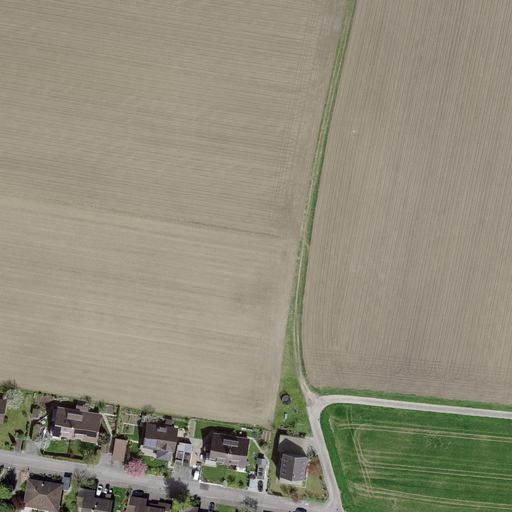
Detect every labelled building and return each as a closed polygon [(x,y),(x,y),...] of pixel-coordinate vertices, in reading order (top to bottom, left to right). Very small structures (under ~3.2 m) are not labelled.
[(52,435),(70,438),(75,410),(57,407),(52,435)] [(101,415),(75,410),(70,438),(96,443),(101,415)] [(175,442),(177,428),(146,423),(142,448),(157,450),(155,458),(170,460),(172,448),(190,450),(191,444),(175,442)] [(41,426),(33,425),(31,440),(39,442),(41,426)] [(274,447),(282,448),(287,449),(289,431),(276,429),(274,447)] [(227,460),(231,436),(213,434),(209,457),(227,460)] [(231,436),(227,460),(245,462),(248,438),(231,436)] [(107,453),(110,438),(103,437),(100,451),(107,453)] [(123,461),(126,440),(115,438),(112,459),(123,461)] [(310,452),(287,449),(282,448),(278,476),(306,480),(310,452)] [(175,463),(182,464),(184,451),(177,449),(175,463)] [(184,451),(182,464),(189,466),(191,452),(184,451)] [(266,464),(258,463),(257,478),(264,478),(266,464)] [(45,511),(57,511),(62,486),(28,481),(24,509),(45,511)] [(94,493),(85,492),(78,491),(76,507),(82,508),(81,511),(110,511),(112,502),(93,500),(94,493)] [(146,500),(130,498),(128,511),(163,511),(164,511),(165,511),(169,511),(170,506),(158,504),(158,506),(150,505),(149,509),(145,508),(146,500)]
